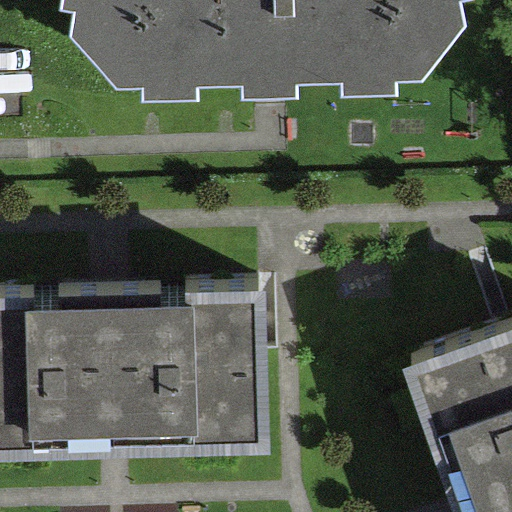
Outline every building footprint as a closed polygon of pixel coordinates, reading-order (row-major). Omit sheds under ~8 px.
[(72,0),(70,18),(113,70),(139,69),(140,83),(194,80),(194,67),(238,65),(239,78),(268,77),(296,76),(295,65),(345,63),(346,76),(399,73),(398,59),(423,57),(468,6),(467,0),(72,0)] [(263,264),(111,267),(114,417),(266,414),(263,264)] [(111,267),(0,268),(0,418),(114,417),(111,267)] [(511,310),(402,348),(457,507),(511,487),(511,310)] [(511,511),(511,487),(457,507),(458,511),(511,511)]
